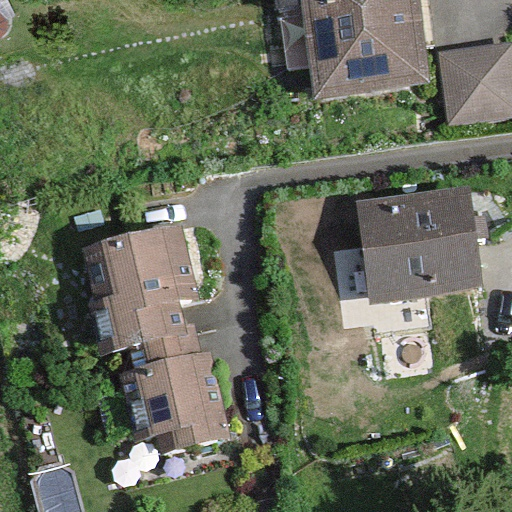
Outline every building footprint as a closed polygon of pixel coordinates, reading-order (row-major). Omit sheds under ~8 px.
[(413,0),(295,0),(311,114),(427,97),(413,0)] [(511,49),(440,60),(451,134),(511,125),(511,49)] [(463,190),(349,209),(366,311),(480,292),(463,190)] [(182,236),(88,253),(108,366),(203,348),(182,236)] [(204,361),(115,379),(132,462),(221,444),(204,361)]
